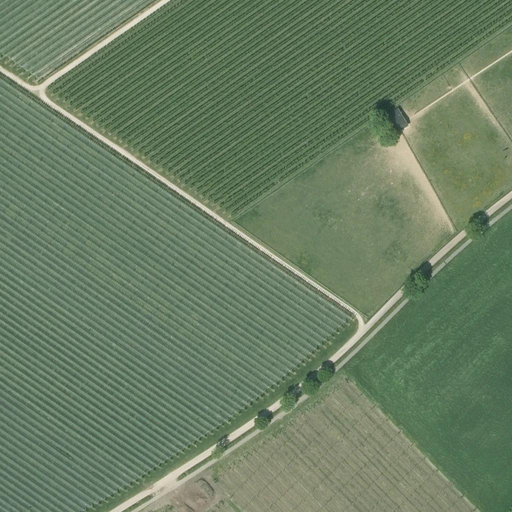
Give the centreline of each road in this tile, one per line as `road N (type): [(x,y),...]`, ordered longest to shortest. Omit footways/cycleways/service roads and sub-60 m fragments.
road 1 (track): [(511,194),(289,395),(114,511)]
road 2 (track): [(22,82),(351,309),(361,320),(358,335)]
road 3 (track): [(0,69),(32,82),(155,0)]
